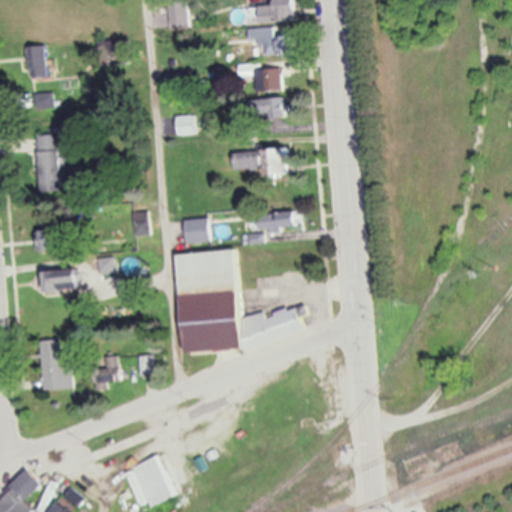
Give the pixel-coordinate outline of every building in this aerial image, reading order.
[(275,0),(276,6),(261,6),(261,22),(296,22),(296,0),(275,0)] [(278,28),(250,29),(250,43),(261,42),(261,55),(294,54),(293,35),(278,36),(278,28)] [(103,42),(103,64),(129,64),(129,41),(103,42)] [(28,79),(46,79),(46,47),(28,47),(28,79)] [(257,70),(258,93),(285,92),(284,69),(257,70)] [(257,99),(257,116),(285,116),(285,99),(257,99)] [(196,135),(196,117),(178,117),(178,135),(196,135)] [(40,191),(61,190),(60,136),(39,136),(40,191)] [(292,178),(292,150),(269,150),(269,178),(292,178)] [(237,152),(237,171),(264,171),(264,152),(237,152)] [(135,236),(151,235),(150,212),(135,213),(135,236)] [(299,229),(299,213),(261,213),(261,229),(299,229)] [(209,220),(187,220),(187,243),(210,243),(209,220)] [(188,351),(307,342),(305,310),(269,312),(270,314),(244,316),(239,251),(181,255),(188,351)] [(43,390),(73,389),(72,367),(64,367),(62,340),(41,341),(43,390)] [(96,388),(120,388),(120,369),(96,369),(96,388)] [(406,460),(410,473),(455,459),(451,446),(406,460)] [(192,459),(198,473),(217,465),(211,451),(192,459)] [(142,509),(178,496),(163,456),(127,469),(142,509)] [(0,511),(35,511),(36,511),(27,500),(33,494),(21,480),(0,497),(0,511)] [(49,511),(75,511),(79,507),(60,495),(49,511)]
